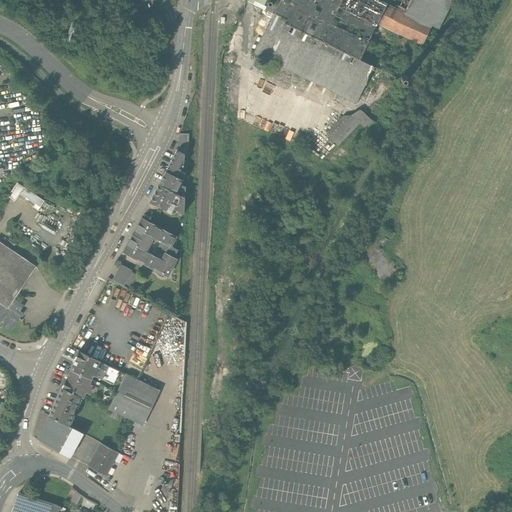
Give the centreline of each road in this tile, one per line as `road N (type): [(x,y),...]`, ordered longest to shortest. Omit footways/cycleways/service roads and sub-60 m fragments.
road 1 (tertiary): [(40,374),(160,134)]
road 2 (unclassified): [(160,134),(87,96),(0,25)]
road 3 (tertiary): [(160,134),(178,83),(190,0)]
